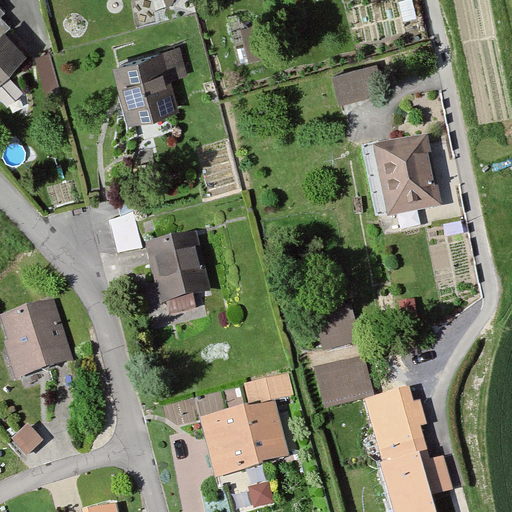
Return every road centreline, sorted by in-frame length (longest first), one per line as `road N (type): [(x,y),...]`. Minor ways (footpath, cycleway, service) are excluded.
road 1 (residential): [(426,0),(484,286),(477,321),(425,407)]
road 2 (residential): [(0,187),(98,301),(156,511)]
